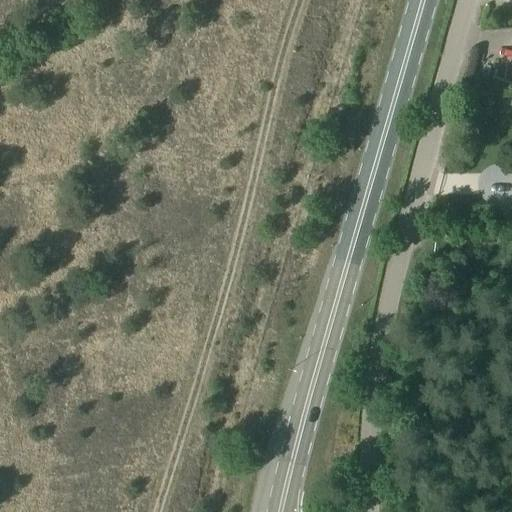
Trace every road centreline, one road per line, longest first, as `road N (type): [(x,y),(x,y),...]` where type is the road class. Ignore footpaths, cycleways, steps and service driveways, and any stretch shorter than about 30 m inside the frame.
road 1 (primary): [(280,511),(426,0)]
road 2 (unclassified): [(370,511),(385,313),(470,0)]
